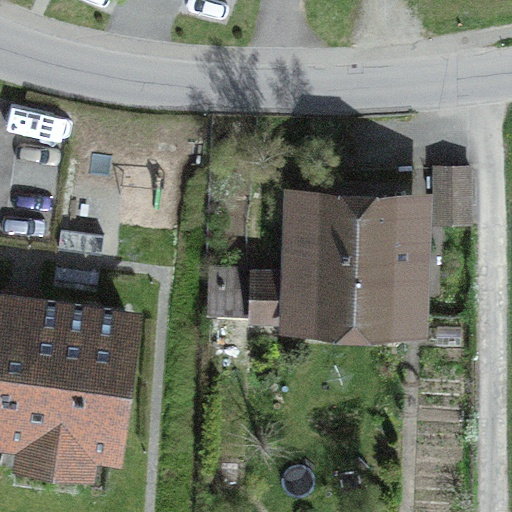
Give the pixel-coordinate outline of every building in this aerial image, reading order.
[(436,166),(436,221),(468,221),(468,166),(436,166)] [(289,309),(406,312),(410,206),(304,202),(301,276),(257,274),(256,312),(289,314),(289,309)] [(60,229),(58,247),(101,252),(103,235),(60,229)] [(96,289),(98,271),(55,265),(53,283),(96,289)] [(128,317),(0,299),(0,431),(110,446),(128,317)]
